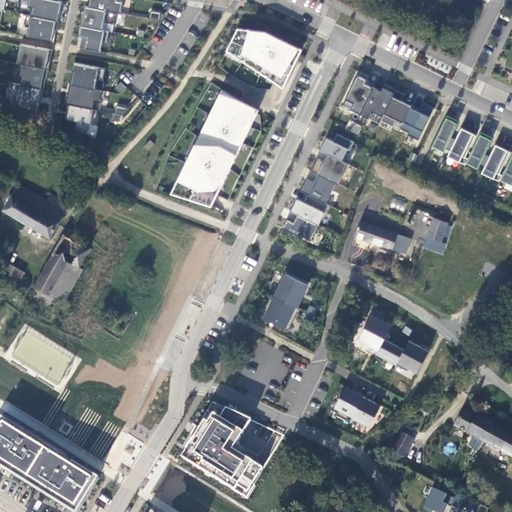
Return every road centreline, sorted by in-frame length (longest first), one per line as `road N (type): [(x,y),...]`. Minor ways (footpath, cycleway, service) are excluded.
road 1 (residential): [(342,35),(247,235)]
road 2 (residential): [(511,392),(420,314),(345,275)]
road 3 (residential): [(289,423),(345,275)]
road 4 (residential): [(179,371),(175,413),(115,511)]
road 5 (residential): [(247,235),(179,371)]
road 6 (residential): [(289,423),(356,453),(397,511)]
road 7 (residential): [(247,235),(139,192),(121,177)]
road 8 (residential): [(455,92),(342,35)]
road 9 (residential): [(179,371),(289,423)]
